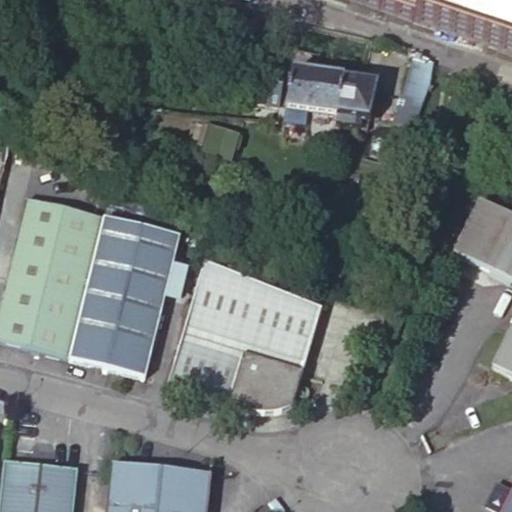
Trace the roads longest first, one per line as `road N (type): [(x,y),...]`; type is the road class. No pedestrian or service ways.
road 1 (unclassified): [(0,378),(338,478)]
road 2 (residential): [(511,83),(331,19)]
